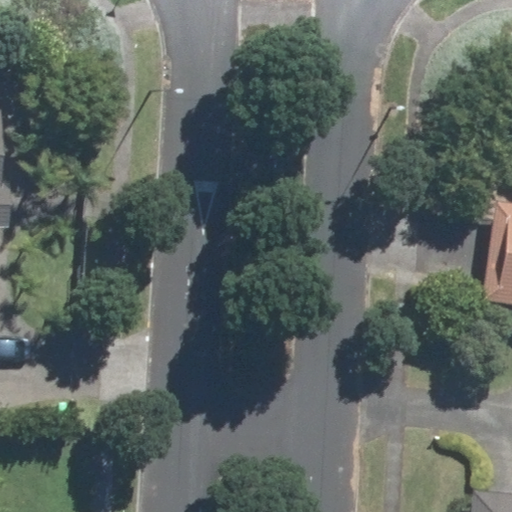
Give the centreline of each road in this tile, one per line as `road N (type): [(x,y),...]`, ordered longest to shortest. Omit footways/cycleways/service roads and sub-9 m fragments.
road 1 (residential): [(340,0),(295,416)]
road 2 (residential): [(160,404),(196,0)]
road 3 (residential): [(160,404),(295,416)]
